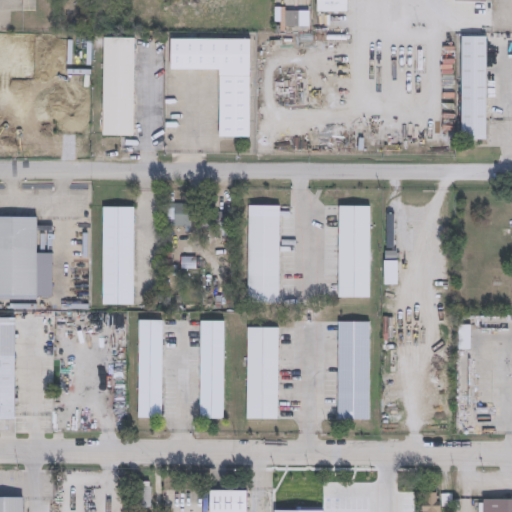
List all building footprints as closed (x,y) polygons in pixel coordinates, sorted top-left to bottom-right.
[(319,11),(317,11),(317,0),(348,0),(348,11),(319,11)] [(286,7),(286,10),(300,10),(300,25),(286,25),(286,31),(280,31),(281,7),(286,7)] [(476,26),(476,36),(487,36),(487,139),(462,139),(462,38),(462,36),(466,36),(466,26),(476,26)] [(135,38),(133,136),(102,135),(104,37),(135,38)] [(249,38),(250,136),(219,136),(218,69),(170,70),(169,39),(249,38)] [(192,204),(191,227),(167,226),(168,203),(192,204)] [(281,205),(279,304),(247,303),(249,205),(281,205)] [(370,298),(339,298),(339,206),(371,206),(370,298)] [(133,304),(102,304),(102,207),(134,207),(133,304)] [(215,208),(215,211),(221,211),(221,213),(237,213),(237,231),(226,231),(226,236),(220,236),(221,231),(216,231),(216,226),(202,226),(202,208),(215,208)] [(393,247),(386,247),(386,212),(394,212),(393,247)] [(0,216),(36,217),(35,296),(0,295),(0,216)] [(108,315),(107,329),(94,328),(94,314),(108,315)] [(5,416),(0,416),(0,316),(15,317),(14,416),(5,416)] [(162,418),(138,418),(139,320),(163,320),(162,418)] [(223,419),(200,418),(201,321),(224,321),(223,419)] [(369,419),(338,419),(339,322),(370,322),(369,419)] [(459,325),(459,349),(471,349),(471,325),(459,325)] [(277,420),(247,419),(247,327),(278,327),(277,420)] [(459,399),(467,399),(467,352),(459,352),(459,399)] [(85,420),(67,421),(66,387),(84,387),(85,420)] [(153,511),(134,511),(134,490),(153,489),(153,511)] [(246,511),(209,511),(209,491),(246,491),(246,511)] [(436,493),(436,502),(440,502),(440,511),(436,511),(422,511),(422,494),(426,494),(426,493),(436,493)] [(324,495),(324,506),(308,506),(308,505),(302,505),(302,496),(308,496),(308,495),(324,495)] [(452,495),(452,511),(447,511),(447,508),(441,508),(441,495),(452,495)] [(22,511),(0,511),(0,498),(22,498),(22,511)] [(511,499),(511,511),(479,511),(479,503),(483,503),(483,499),(511,499)]
